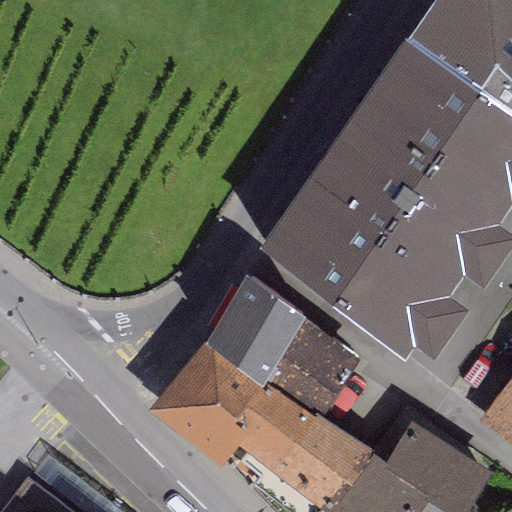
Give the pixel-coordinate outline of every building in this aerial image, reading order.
[(511,0),(444,0),(402,56),(511,132),(511,0)] [(511,260),(511,132),(402,56),(254,270),(405,374),(413,362),(432,375),(511,260)] [(245,292),(201,354),(260,399),(264,391),(305,332),(245,292)] [(309,328),(305,332),(264,391),(327,434),(372,377),(309,328)] [(223,476),(239,455),(249,441),(235,431),(260,399),(201,354),(150,422),(223,476)] [(511,384),(480,427),(511,450),(511,384)] [(316,511),(338,511),(375,459),(327,434),(264,391),(260,399),(235,431),(249,441),(239,455),(316,511)] [(473,511),(492,486),(412,430),(386,467),(375,459),(338,511),(423,511),(425,510),(428,511),(473,511)]
